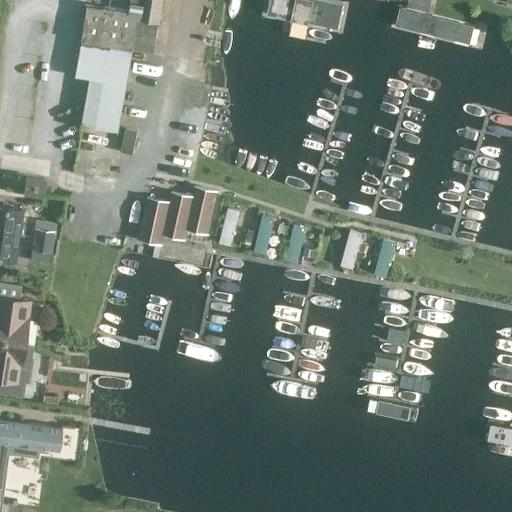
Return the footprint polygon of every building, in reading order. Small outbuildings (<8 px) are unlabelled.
[(153,53),(162,0),(131,0),(130,13),(88,6),(76,76),(90,79),(81,127),(118,133),(133,49),(153,53)] [(334,0),(270,0),(268,13),(339,27),(343,2),(334,0)] [(474,24),(402,7),(398,25),(471,41),(474,24)] [(42,196),(44,181),(26,178),(24,192),(42,196)] [(209,231),(217,192),(196,187),(194,196),(173,192),(171,202),(149,197),(140,237),(161,242),(164,233),(185,238),(188,227),(209,231)] [(0,231),(18,235),(22,209),(0,205),(0,231)] [(241,210),(229,207),(220,241),(232,244),(241,210)] [(266,254),(274,218),(262,215),(254,251),(266,254)] [(285,233),(287,225),(280,223),(278,231),(285,233)] [(286,259),(298,262),(306,226),(294,223),(286,259)] [(51,252),(54,230),(33,227),(30,249),(51,252)] [(363,232),(351,229),(341,263),(353,267),(363,232)] [(0,258),(15,260),(18,235),(0,231),(0,258)] [(384,238),(375,272),(387,276),(396,241),(384,238)] [(33,343),(23,341),(29,301),(19,300),(21,285),(0,282),(0,393),(21,396),(23,382),(27,382),(33,343)] [(61,450),(64,428),(0,419),(0,511),(1,511),(8,453),(40,457),(41,448),(61,450)]
